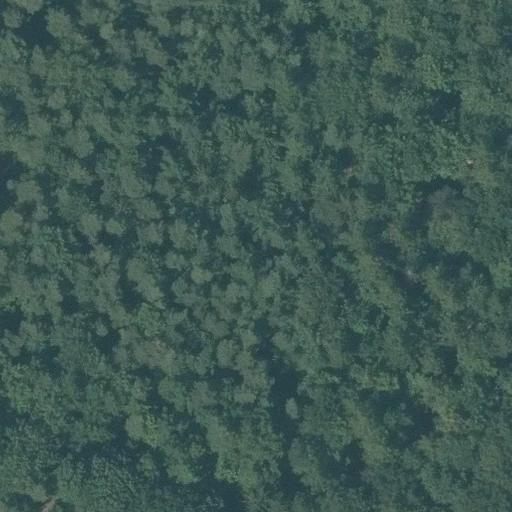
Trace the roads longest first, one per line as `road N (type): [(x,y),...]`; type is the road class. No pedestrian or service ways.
road 1 (track): [(279,511),(0,403)]
road 2 (track): [(511,390),(461,511)]
